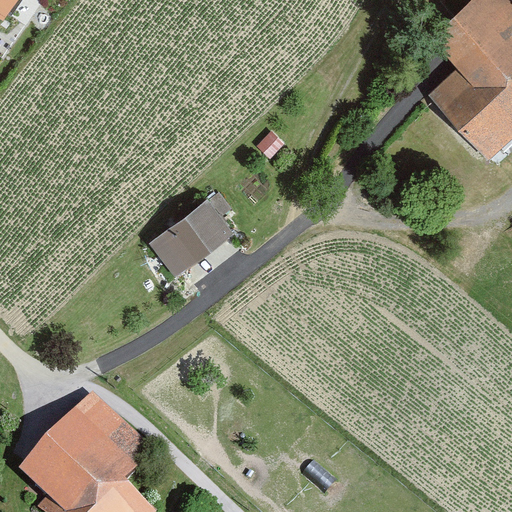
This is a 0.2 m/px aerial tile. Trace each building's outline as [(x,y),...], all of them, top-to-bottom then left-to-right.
[(0,0),(0,13),(9,0),(0,0)] [(455,71),(428,95),(484,161),(511,137),(511,39),(509,36),(511,32),(511,0),(469,0),(426,37),(455,71)] [(169,271),(231,232),(207,194),(145,233),(169,271)] [(84,390),(17,464),(48,490),(69,511),(72,511),(112,471),(139,439),(84,390)] [(150,511),(153,509),(112,471),(72,511),(150,511)] [(48,511),(69,511),(48,490),(37,501),(48,511)]
